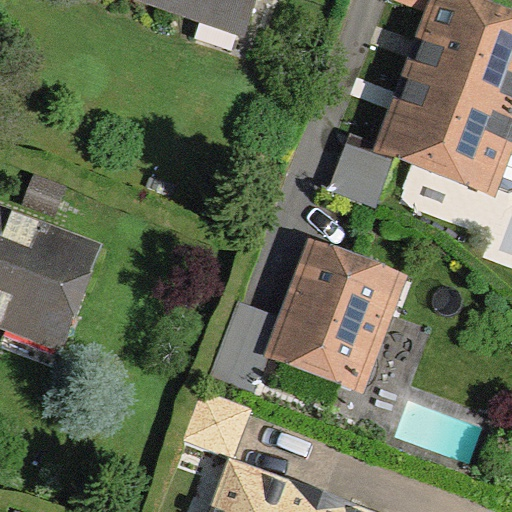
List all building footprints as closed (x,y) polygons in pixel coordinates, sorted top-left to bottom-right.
[(127,0),(246,41),(260,0),(127,0)] [(511,122),(511,27),(442,0),(441,0),(409,81),(511,122)] [(511,122),(409,81),(379,157),(489,200),(511,143),(511,122)] [(101,253),(0,215),(0,329),(63,354),(101,253)] [(405,276),(310,245),(266,358),(363,393),(405,276)] [(309,511),(315,497),(231,466),(213,511),(309,511)] [(355,511),(315,497),(309,511),(355,511)]
